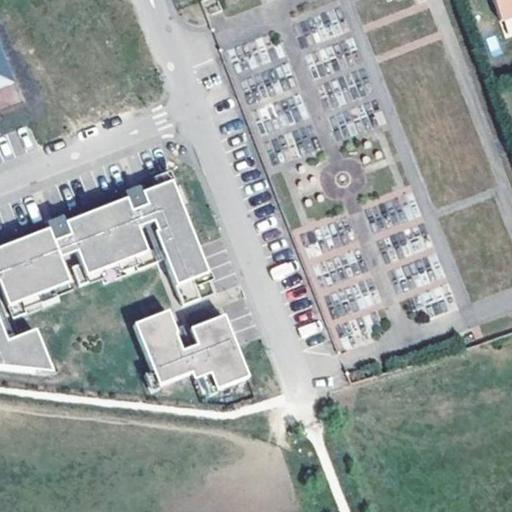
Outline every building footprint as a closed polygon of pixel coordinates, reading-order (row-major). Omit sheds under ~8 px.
[(9,0),(45,95),(131,65),(106,0),(9,0)] [(511,0),(491,0),(501,27),(511,22),(511,0)] [(0,88),(14,83),(0,46),(0,88)] [(150,180),(154,189),(169,183),(171,183),(167,173),(150,180)] [(0,369),(49,375),(31,330),(2,341),(0,335),(0,297),(3,306),(51,288),(65,282),(56,258),(72,252),(82,276),(96,271),(143,252),(142,250),(134,228),(149,222),(152,229),(150,230),(172,289),(205,276),(169,183),(154,189),(139,195),(144,208),(129,213),(124,201),(62,225),(67,237),(50,244),(45,231),(0,248),(0,369)] [(121,194),(124,201),(129,213),(144,208),(139,195),(136,188),(121,194)] [(42,224),(45,231),(50,244),(67,237),(62,225),(59,218),(42,224)] [(142,250),(143,252),(96,271),(100,282),(153,261),(148,248),(142,250)] [(212,295),(205,276),(172,289),(179,307),(212,295)] [(56,300),(51,288),(3,306),(8,318),(56,300)] [(165,313),(131,325),(148,373),(154,388),(187,375),(190,383),(199,379),(206,376),(212,392),(244,380),(221,318),(187,331),(194,348),(178,354),(172,336),(174,336),(172,332),(165,313)] [(194,348),(187,331),(186,327),(172,332),(174,336),(172,336),(178,354),(194,348)] [(155,390),(154,388),(148,373),(142,375),(149,393),(155,390)] [(212,392),(206,376),(199,379),(206,398),(214,395),(212,392)]
